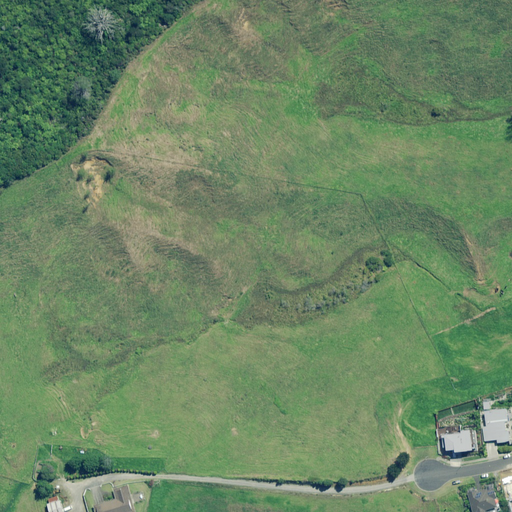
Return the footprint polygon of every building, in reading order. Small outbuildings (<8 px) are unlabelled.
[(511,445),(511,409),(488,412),(489,427),(485,428),(486,442),(499,440),(499,443),(511,442),(511,445)] [(457,450),(457,453),(475,452),(473,431),(463,432),(464,435),(456,435),(447,436),(443,437),(444,449),(449,448),(449,451),(457,450)] [(116,491),(118,500),(94,507),(95,511),(137,511),(130,487),(116,491)] [(501,511),(504,511),(500,498),(501,498),(498,490),(495,491),(490,492),(489,489),(477,492),(470,494),(474,511),(501,511)] [(49,500),(51,505),(48,505),(50,511),(65,511),(62,501),(60,496),(49,500)]
